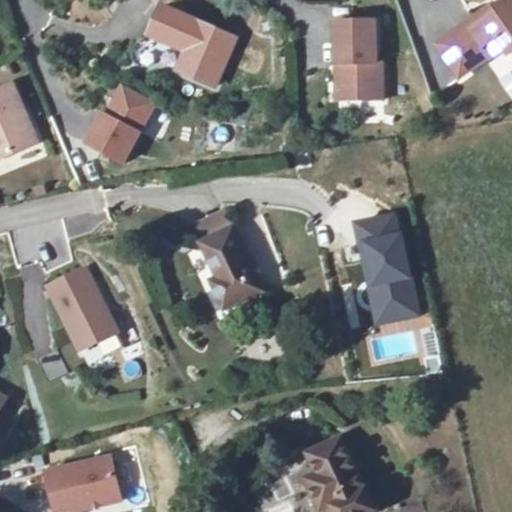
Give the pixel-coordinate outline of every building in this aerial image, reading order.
[(435,47),(457,80),(488,59),(489,61),(503,51),(507,57),(511,53),(511,0),(502,0),(491,8),(496,15),(485,23),(480,16),(435,47)] [(226,42),(157,11),(144,38),(183,55),(174,74),(205,88),(226,42)] [(366,18),(326,24),(332,66),(338,66),(344,102),(384,96),(378,60),(373,60),(366,18)] [(338,66),(332,66),(337,102),(344,102),(338,66)] [(159,103),(126,86),(110,116),(106,114),(90,145),(127,164),(159,103)] [(11,88),(0,92),(0,160),(35,146),(21,114),(13,93),(11,88)] [(398,216),(354,225),(376,328),(420,319),(398,216)] [(58,221),(9,235),(18,267),(42,260),(39,246),(63,240),(58,221)] [(261,296),(229,233),(195,250),(212,284),(206,287),(221,317),(261,296)] [(84,269),(47,288),(79,351),(116,333),(84,269)] [(55,350),(35,360),(47,384),(67,374),(55,350)] [(328,504),(331,511),(364,511),(371,509),(337,435),(303,451),(312,472),(301,477),(316,510),(328,504)] [(111,460),(43,476),(51,510),(119,494),(111,460)] [(294,511),(292,503),(269,511),(294,511)]
